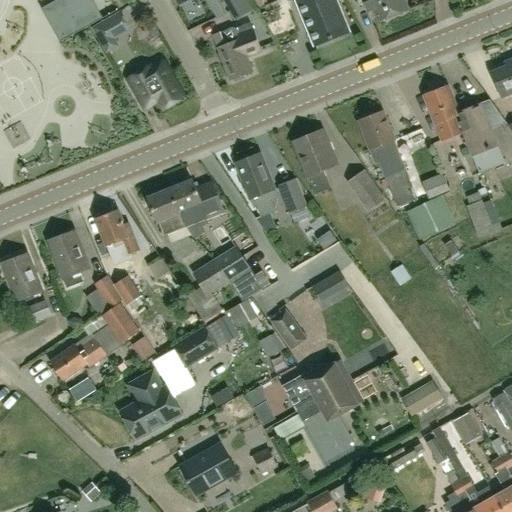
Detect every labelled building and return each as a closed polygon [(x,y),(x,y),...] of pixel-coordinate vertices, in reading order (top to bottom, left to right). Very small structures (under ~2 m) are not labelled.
[(63,0),(52,6),(43,11),(54,33),(60,44),(78,34),(92,27),(103,22),(97,10),(91,0),(63,0)] [(254,10),(248,0),(223,0),(235,21),(254,10)] [(300,0),(298,1),(307,23),(316,46),(322,43),(347,33),(338,10),(334,0),(300,0)] [(367,14),(374,11),(378,22),(407,10),(402,0),(369,0),(370,1),(363,4),(367,14)] [(103,22),(92,27),(100,45),(128,31),(119,14),(103,22)] [(213,35),(231,80),(252,72),(246,57),(261,52),(250,24),(234,30),(233,28),(221,33),(213,35)] [(160,112),(183,98),(163,63),(151,70),(149,66),(128,79),(145,107),(154,102),(160,112)] [(511,66),(495,74),(504,98),(511,94),(511,66)] [(458,114),(459,114),(448,86),(425,95),(436,125),(443,142),(465,134),(464,132),(465,132),(458,114)] [(482,104),(459,114),(458,114),(465,132),(464,132),(465,134),(470,146),(474,155),(499,145),(492,129),(507,123),(491,101),(482,104)] [(370,150),(380,146),(385,160),(378,163),(384,178),(385,177),(397,208),(418,199),(395,140),(383,111),(358,121),(370,150)] [(307,177),(315,196),(332,189),(324,170),(337,164),(323,130),(293,143),(307,177)] [(462,149),(467,161),(475,158),(474,155),(470,146),(462,149)] [(236,163),(251,199),(254,209),(257,208),(260,218),(275,212),(271,202),(279,199),(275,189),(260,153),(236,163)] [(346,182),(368,213),(386,200),(364,170),(346,182)] [(467,207),(479,238),(495,232),(481,197),(488,194),(486,188),(494,184),(489,170),(479,173),(485,188),(478,190),(479,192),(466,197),(470,205),(467,207)] [(291,214),(294,223),(310,216),(309,213),(315,211),(312,203),(308,204),(297,178),(277,187),(289,215),(291,214)] [(193,181),(170,190),(185,226),(188,227),(208,219),(193,181)] [(185,226),(170,190),(148,199),(158,224),(164,237),(168,235),(172,244),(192,236),(188,227),(185,226)] [(407,214),(420,240),(452,226),(440,199),(407,214)] [(134,260),(132,254),(140,252),(129,223),(123,225),(117,211),(95,219),(106,248),(107,247),(114,267),(134,260)] [(84,282),(81,273),(89,270),(75,231),(48,241),(62,280),(64,279),(67,289),(84,282)] [(440,266),(424,244),(420,248),(435,269),(440,266)] [(236,246),(215,260),(229,282),(251,268),(236,246)] [(42,291),(27,253),(0,263),(0,264),(15,302),(42,291)] [(397,262),(407,276),(419,267),(410,253),(397,262)] [(229,282),(215,260),(193,273),(201,287),(187,296),(204,322),(223,309),(212,293),(229,282)] [(345,265),(322,276),(330,293),(353,282),(345,265)] [(123,299),(114,285),(108,276),(94,285),(110,308),(120,301),(123,299)] [(120,301),(128,313),(144,303),(140,297),(142,296),(128,276),(114,285),(123,299),(120,301)] [(128,313),(120,301),(110,308),(111,310),(101,316),(108,326),(121,346),(141,332),(128,313)] [(296,301),(284,309),(303,337),(315,328),(296,301)] [(46,305),(29,311),(34,324),(51,317),(46,305)] [(306,340),(286,312),(272,321),(292,349),(306,340)] [(205,327),(174,346),(188,369),(241,336),(227,314),(205,328),(205,327)] [(54,336),(71,325),(67,318),(50,329),(54,336)] [(268,358),(280,351),(272,335),(260,342),(268,358)] [(107,356),(95,337),(78,349),(76,345),(74,346),(49,363),(62,382),(87,365),(90,368),(107,356)] [(283,386),(297,412),(307,406),(351,382),(339,361),(304,380),(302,376),(283,386)] [(136,441),(181,415),(166,387),(162,389),(153,371),(127,386),(137,403),(120,412),(136,441)] [(246,394),(256,413),(266,408),(264,403),(266,402),(261,394),(275,386),(272,380),(246,394)] [(433,380),(401,399),(412,418),(444,399),(433,380)] [(351,382),(307,406),(297,412),(289,416),(300,434),(288,440),(300,460),(318,451),(306,430),(307,429),(303,421),(313,416),(321,411),(327,422),(362,403),(351,382)] [(511,385),(503,391),(504,392),(509,400),(511,398),(511,385)] [(492,399),(511,431),(511,430),(511,405),(509,400),(504,392),(492,399)] [(458,418),(471,440),(484,432),(472,410),(458,418)] [(442,431),(433,437),(434,439),(448,463),(457,457),(442,431)] [(434,439),(426,443),(455,492),(447,497),(449,501),(444,504),(449,511),(476,511),(475,508),(448,463),(434,439)] [(421,443),(381,467),(386,476),(426,452),(421,443)] [(237,474),(221,445),(181,467),(197,496),(237,474)] [(268,447),(253,455),(261,473),(276,466),(268,447)] [(511,457),(508,452),(500,457),(511,477),(511,457)] [(496,476),(505,491),(495,497),(503,511),(511,511),(511,477),(500,457),(491,462),(498,474),(496,476)] [(300,469),(305,478),(313,474),(308,465),(300,469)] [(329,493),(335,501),(370,481),(364,473),(329,493)] [(466,473),(457,478),(475,508),(476,511),(503,511),(495,497),(484,503),(466,473)] [(372,479),(366,498),(380,502),(386,483),(372,479)] [(92,485),(83,493),(92,502),(100,494),(92,485)] [(335,501),(329,493),(328,490),(307,502),(312,511),(333,511),(339,509),(335,501)] [(438,511),(432,503),(419,511),(438,511)]
